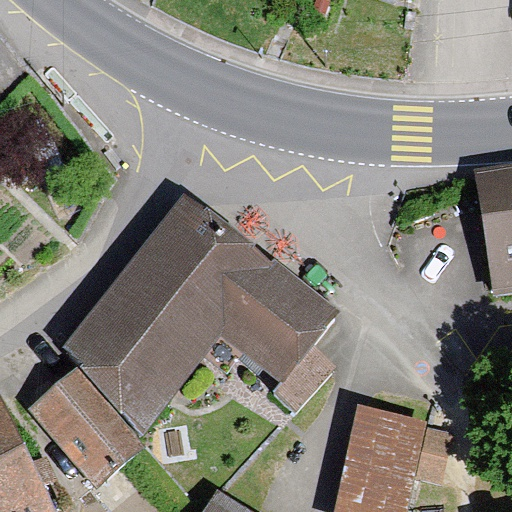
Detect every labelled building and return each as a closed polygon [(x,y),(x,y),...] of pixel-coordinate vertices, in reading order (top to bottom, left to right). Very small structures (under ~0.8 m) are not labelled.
[(511,173),(478,176),(489,306),(511,304),(511,173)] [(63,354),(145,445),(222,346),(281,388),(338,308),(192,199),(63,354)] [(29,414),(101,499),(147,460),(75,376),(29,414)] [(410,511),(428,430),(357,414),(335,511),(410,511)] [(0,511),(35,511),(0,435),(0,511)] [(228,511),(207,499),(198,511),(228,511)]
